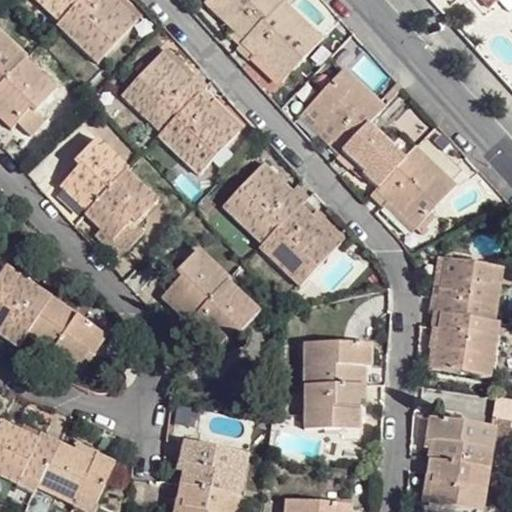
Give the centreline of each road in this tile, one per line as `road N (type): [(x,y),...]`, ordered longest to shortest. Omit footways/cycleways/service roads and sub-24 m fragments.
road 1 (residential): [(387,511),(405,299),(398,260),(163,0)]
road 2 (residential): [(146,430),(158,350),(143,321),(0,165)]
road 3 (residential): [(511,163),(360,0)]
road 4 (residential): [(0,371),(146,430)]
